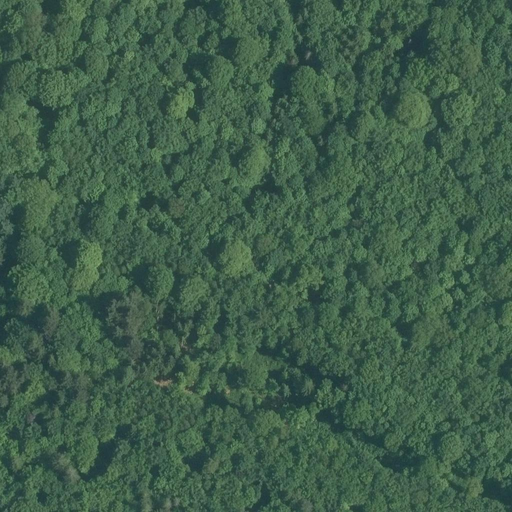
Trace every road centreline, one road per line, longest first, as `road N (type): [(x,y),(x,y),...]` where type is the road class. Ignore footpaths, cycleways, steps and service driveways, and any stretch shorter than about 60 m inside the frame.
road 1 (track): [(0,169),(511,367)]
road 2 (track): [(0,284),(95,0)]
